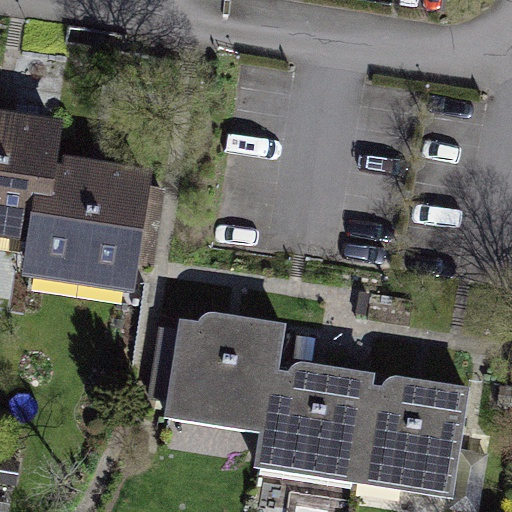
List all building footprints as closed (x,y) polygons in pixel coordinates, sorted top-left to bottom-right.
[(48,149),(53,114),(0,105),(0,220),(37,226),(48,149)] [(127,269),(143,163),(48,149),(32,255),(127,269)] [(281,328),(183,315),(169,415),(267,429),(277,354),(281,328)] [(358,469),(372,368),(277,354),(267,429),(263,456),(358,469)] [(455,482),(470,381),(372,368),(358,469),(455,482)]
